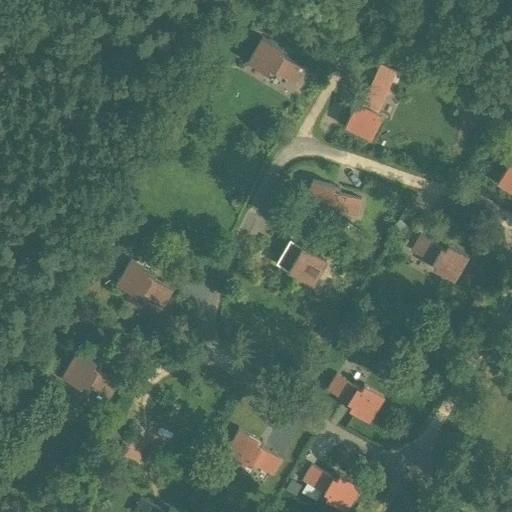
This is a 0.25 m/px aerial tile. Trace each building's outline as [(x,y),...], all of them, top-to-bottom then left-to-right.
[(295,80),(304,64),(279,49),(282,45),(262,33),(247,58),(267,70),(270,65),(295,80)] [(388,87),(372,79),(361,101),(357,99),(355,104),(354,103),(344,126),(370,138),(380,117),(376,115),(378,110),(388,87)] [(511,163),(510,162),(497,183),(511,191),(511,163)] [(340,186),(311,178),(304,207),(327,213),(329,209),(333,210),(334,209),(356,215),(361,198),(338,191),(340,186)] [(400,231),(406,224),(399,218),(393,225),(400,231)] [(446,245),(421,230),(412,246),(437,260),(434,265),(454,277),(468,252),(448,240),(446,245)] [(313,281),(327,256),(290,235),(276,259),(313,281)] [(164,301),(173,286),(148,271),(151,266),(131,255),(116,279),(136,291),(139,287),(164,301)] [(74,280),(69,277),(61,291),(72,296),(76,288),(74,280)] [(109,394),(118,378),(93,364),(96,359),(76,347),(62,372),(81,384),(84,379),(109,394)] [(361,387),(335,372),(326,387),(346,400),(344,404),(369,420),(384,396),(364,383),(361,387)] [(264,441),(238,426),(224,451),(244,463),(247,459),(273,474),(282,457),(261,446),(264,441)] [(354,511),(367,493),(330,469),(314,494),(342,511),(354,511)] [(301,484),(291,478),(285,489),(296,494),(301,484)] [(167,507),(141,494),(133,510),(136,511),(189,511),(169,502),(167,507)]
